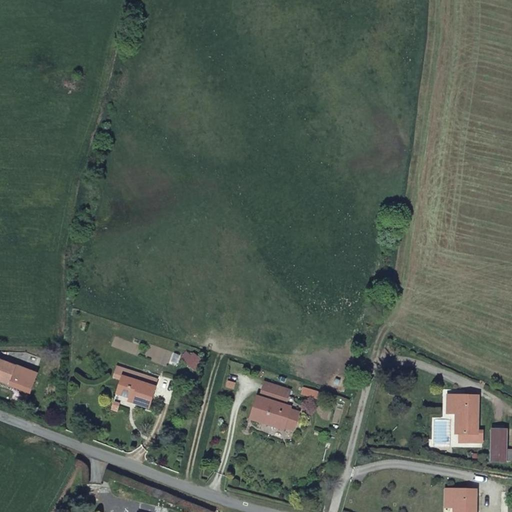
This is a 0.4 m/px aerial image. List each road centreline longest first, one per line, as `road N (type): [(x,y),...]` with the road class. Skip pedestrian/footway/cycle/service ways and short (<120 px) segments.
road 1 (residential): [(0,416),(266,511)]
road 2 (track): [(187,486),(220,352)]
